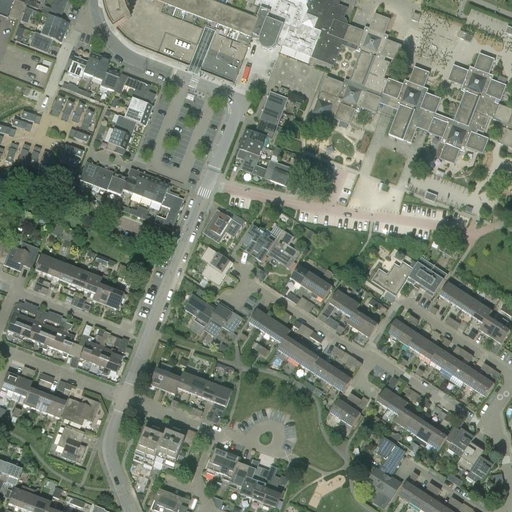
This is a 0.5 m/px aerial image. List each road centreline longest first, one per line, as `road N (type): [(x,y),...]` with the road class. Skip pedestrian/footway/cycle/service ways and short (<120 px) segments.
road 1 (residential): [(93,0),(112,45),(232,100),(237,112),(208,183)]
road 2 (residential): [(468,235),(208,183)]
road 3 (residential): [(186,242),(7,171),(0,176)]
road 4 (residential): [(373,358),(249,282),(236,300)]
road 5 (residential): [(126,396),(186,242)]
road 6 (residential): [(493,424),(373,358)]
road 7 (residential): [(126,396),(6,350)]
road 8 (residential): [(131,511),(107,451),(126,396)]
